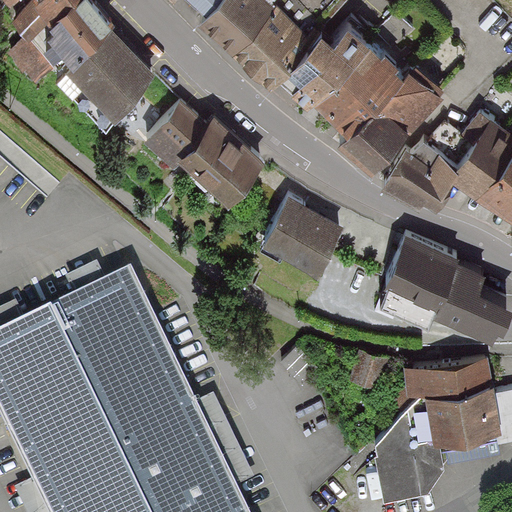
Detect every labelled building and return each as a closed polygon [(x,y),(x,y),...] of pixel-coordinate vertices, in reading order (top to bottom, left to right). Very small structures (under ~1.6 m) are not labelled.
[(25,0),(11,12),(26,28),(30,32),(52,12),(42,0),(25,0)] [(55,59),(104,113),(154,63),(111,19),(115,15),(100,0),(66,0),(52,12),(30,32),(55,59)] [(42,0),(52,12),(66,0),(42,0)] [(197,0),(207,8),(214,0),(197,0)] [(214,0),(207,8),(201,14),(235,44),(272,0),(214,0)] [(280,0),(272,0),(235,44),(272,77),(280,69),(313,28),(280,0)] [(280,0),(313,28),(323,17),(338,0),(280,0)] [(396,9),(371,35),(383,45),(386,42),(392,47),(413,25),(396,9)] [(313,28),(280,69),(310,97),(314,93),(371,35),(348,14),(336,28),(323,17),(313,28)] [(32,79),(55,59),(30,32),(26,28),(5,47),(32,79)] [(383,45),(371,35),(314,93),(347,123),(405,65),(397,58),(400,55),(392,47),(386,42),(383,45)] [(413,121),(445,89),(443,87),(445,83),(417,58),(413,62),(411,60),(405,65),(347,123),(338,133),(371,162),(409,120),(413,121)] [(179,164),(226,205),(265,161),(210,113),(205,119),(180,97),(142,140),(175,168),(179,164)] [(474,134),(458,157),(450,171),(455,172),(476,187),(511,144),(511,126),(481,106),(465,128),(474,134)] [(474,134),(465,128),(444,114),(429,136),(458,157),(474,134)] [(407,143),(383,183),(437,204),(455,172),(450,171),(458,157),(429,136),(424,134),(412,146),(407,143)] [(511,144),(476,187),(510,210),(511,208),(511,144)] [(317,276),(340,225),(288,194),(259,244),(317,276)] [(460,249),(407,228),(379,295),(412,309),(417,298),(431,304),(428,309),(490,335),(499,318),(507,323),(511,310),(511,292),(481,280),(486,266),(458,255),(460,249)] [(248,511),(130,268),(0,330),(0,409),(49,511),(248,511)] [(385,356),(356,347),(346,376),(375,386),(385,356)] [(487,354),(397,362),(399,392),(417,390),(490,383),(487,354)] [(380,493),(422,487),(418,435),(492,428),(493,438),(511,437),(511,382),(490,383),(417,390),(371,437),(380,493)]
